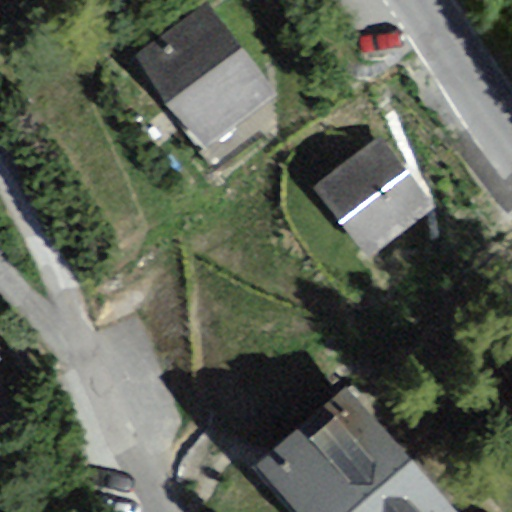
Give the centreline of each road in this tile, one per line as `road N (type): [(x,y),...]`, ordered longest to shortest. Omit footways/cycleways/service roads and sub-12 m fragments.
road 1 (residential): [(154,511),(0,180)]
road 2 (tertiary): [(398,0),(511,160)]
